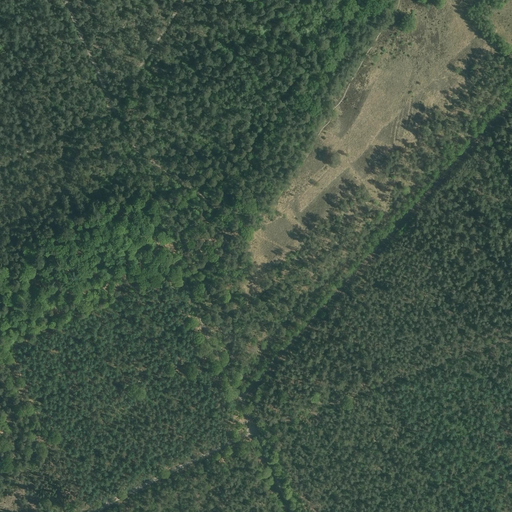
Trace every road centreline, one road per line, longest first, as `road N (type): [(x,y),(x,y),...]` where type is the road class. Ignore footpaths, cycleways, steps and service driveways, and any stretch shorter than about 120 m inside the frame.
road 1 (track): [(511,99),(239,398)]
road 2 (track): [(511,336),(253,428)]
road 3 (track): [(253,428),(90,511)]
